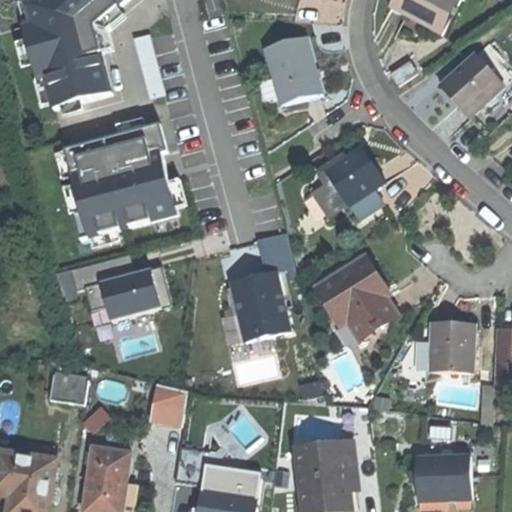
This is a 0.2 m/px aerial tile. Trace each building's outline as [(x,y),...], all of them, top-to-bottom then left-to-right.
[(31,0),(18,11),(47,108),(104,92),(91,49),(104,46),(99,30),(112,21),(108,12),(122,0),(31,0)] [(394,0),(390,9),(442,36),(460,0),(394,0)] [(154,101),(170,96),(154,35),(138,40),(154,101)] [(283,108),(323,96),(316,72),(308,40),(267,52),(275,82),(282,104),(283,108)] [(490,45),(441,88),(456,104),(470,120),(511,81),(511,77),(494,57),(497,54),(490,45)] [(418,74),(411,63),(392,75),(400,86),(418,74)] [(267,108),(282,104),(275,82),(261,86),(267,108)] [(68,238),(165,213),(141,122),(44,148),(68,238)] [(350,208),(387,184),(375,166),(365,150),(329,174),(350,208)] [(282,243),(230,248),(233,272),(285,266),(282,243)] [(376,334),(399,319),(386,299),(383,293),(379,287),(384,284),(368,259),(317,291),(335,321),(344,316),(349,324),(359,340),(373,330),(376,334)] [(107,290),(122,327),(174,305),(158,268),(107,290)] [(228,319),(233,349),(299,337),(288,273),(233,283),(239,317),(228,319)] [(391,296),(384,284),(379,287),(383,293),(386,299),(391,296)] [(340,330),(349,324),(344,316),(335,321),(340,330)] [(453,326),(431,326),(432,375),(474,375),(475,327),(453,326)] [(361,344),(376,334),(373,330),(359,340),(361,344)] [(51,404),(85,410),(89,384),(55,378),(51,404)] [(495,385),(484,385),(483,423),(494,423),(495,385)] [(155,424),(186,429),(193,391),(162,386),(155,424)] [(429,440),(450,440),(450,426),(428,426),(429,440)] [(24,447),(22,459),(56,464),(57,452),(24,447)] [(299,452),(305,511),(351,511),(349,491),(358,489),(353,447),(299,452)] [(417,461),(419,504),(453,503),(473,502),(472,459),(459,460),(459,449),(444,449),(444,460),(417,461)] [(94,452),(85,511),(124,511),(128,488),(132,457),(94,452)] [(22,459),(0,455),(0,491),(12,493),(9,511),(49,511),(57,464),(56,464),(22,459)] [(135,511),(138,490),(128,488),(124,511),(135,511)] [(256,511),(258,494),(204,488),(201,511),(256,511)]
